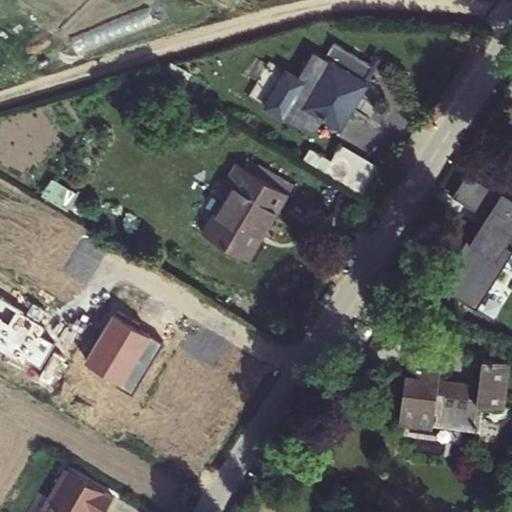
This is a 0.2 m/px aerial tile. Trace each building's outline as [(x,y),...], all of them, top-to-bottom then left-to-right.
[(287,77),(274,98),(332,132),(358,84),(354,82),(363,68),(321,44),(312,62),(317,65),(302,87),(287,77)] [(475,161),(460,185),(488,203),(503,179),(475,161)] [(229,190),(198,238),(239,264),(284,192),(230,164),(218,184),(229,190)] [(511,225),(511,185),(503,179),(488,203),(495,207),(488,218),(483,215),(446,274),(484,298),(511,253),(511,233),(509,231),(511,225)] [(392,352),(382,432),(427,436),(430,430),(472,433),(475,410),(498,412),(502,363),(474,361),(473,386),(423,382),(426,356),(392,352)] [(61,474),(39,511),(102,511),(108,501),(61,474)]
